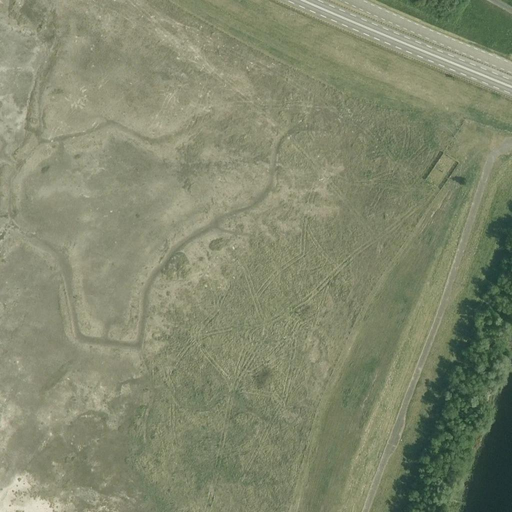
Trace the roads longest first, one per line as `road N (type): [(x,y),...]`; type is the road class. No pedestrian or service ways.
road 1 (primary): [(511,87),(299,0)]
road 2 (unclassified): [(511,69),(349,0)]
